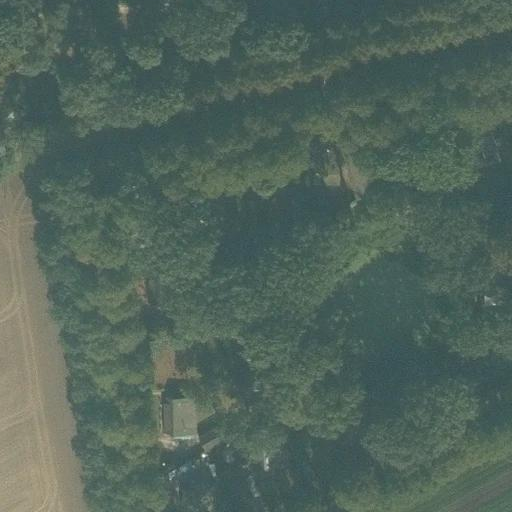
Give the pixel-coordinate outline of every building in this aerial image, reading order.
[(489,126),(481,126),(483,106),(449,103),(447,133),(454,133),(452,154),(477,146),(478,144),(493,140),(489,126)] [(307,165),(312,165),(311,176),(337,178),(337,166),(340,166),(342,137),(309,134),(307,165)] [(419,173),(421,143),(388,141),(387,171),(419,173)] [(166,172),(156,174),(158,183),(168,181),(166,172)] [(216,203),(216,174),(183,173),(184,203),(216,203)] [(432,183),(426,194),(434,198),(439,187),(432,183)] [(290,229),(290,219),(290,190),(257,190),(257,220),(269,220),(269,229),(290,229)] [(152,233),(152,204),(119,204),(120,234),(152,233)] [(266,233),(257,233),(258,252),(253,252),(254,257),(266,257),(266,233)] [(511,236),(502,236),(499,265),(511,266),(511,236)] [(194,238),(183,240),(185,256),(196,253),(194,238)] [(180,272),(147,272),(148,302),(180,301),(180,272)] [(484,285),(485,303),(501,302),(507,293),(501,284),(484,285)] [(254,322),(221,324),(223,354),(255,352),(254,322)] [(511,331),(484,328),(481,358),(511,360),(511,331)] [(194,395),(162,396),(162,426),(195,425),(194,395)] [(356,399),(324,400),(325,430),(357,429),(356,399)] [(286,464),(283,434),(282,423),(261,425),(262,436),(251,437),(254,467),(286,464)] [(220,424),(198,437),(206,449),(227,437),(220,424)] [(216,481),(184,482),(184,511),(217,511),(216,481)]
